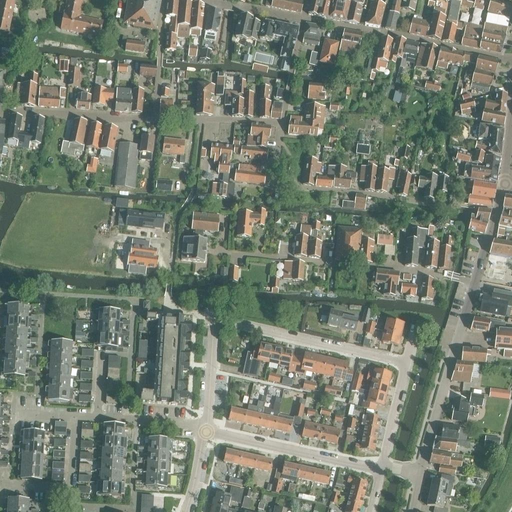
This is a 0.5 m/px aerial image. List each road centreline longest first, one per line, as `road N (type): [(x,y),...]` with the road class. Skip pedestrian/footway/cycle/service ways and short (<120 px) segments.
road 1 (residential): [(220,253),(474,281)]
road 2 (residential): [(511,62),(304,17)]
road 3 (residential): [(420,473),(474,281)]
road 4 (residential): [(406,364),(212,320)]
road 5 (residential): [(378,471),(207,432)]
road 6 (residential): [(0,109),(154,118)]
road 7 (residential): [(0,484),(71,488),(77,412)]
road 8 (residential): [(207,432),(77,412)]
road 9 (residential): [(283,125),(154,118)]
